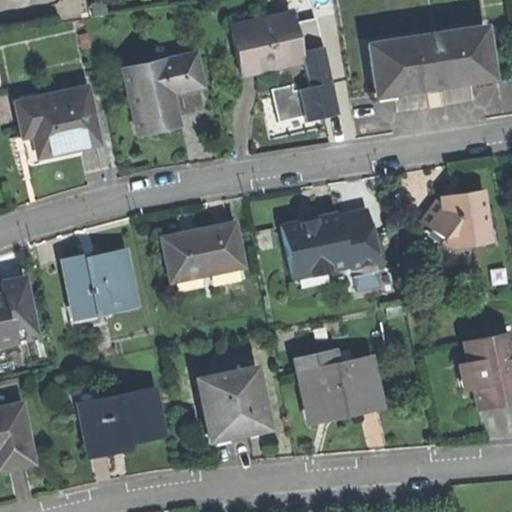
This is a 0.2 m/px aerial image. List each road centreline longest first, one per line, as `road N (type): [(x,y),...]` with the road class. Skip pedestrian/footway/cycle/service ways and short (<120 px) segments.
road 1 (residential): [(0,231),(126,196),(511,135)]
road 2 (residential): [(64,511),(223,482),(511,463)]
